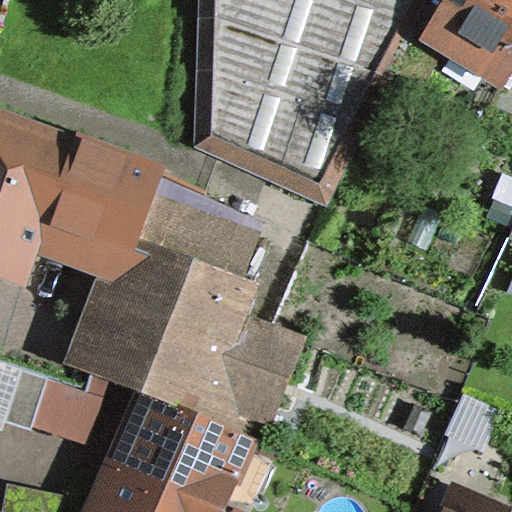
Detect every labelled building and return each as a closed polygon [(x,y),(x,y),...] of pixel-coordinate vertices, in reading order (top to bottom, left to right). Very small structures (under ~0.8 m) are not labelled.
[(216,0),(210,153),(327,206),(395,68),(415,29),(427,4),(425,3),(419,0),(216,0)] [(511,0),(426,0),(425,3),(427,4),(415,29),(442,46),(504,85),(511,71),(511,0)] [(424,83),(442,46),(415,29),(395,68),(424,83)] [(0,115),(0,275),(25,285),(44,220),(133,252),(154,198),(161,175),(0,115)] [(133,252),(88,365),(149,389),(195,408),(193,412),(250,436),(255,437),(279,377),(222,355),(237,318),(249,287),(239,284),(257,238),(154,198),(133,252)] [(237,318),(222,355),(279,377),(288,381),(303,343),(237,318)] [(33,425),(49,378),(23,369),(6,422),(31,431),(33,425)] [(104,397),(49,378),(33,425),(87,444),(104,397)] [(149,389),(116,463),(219,508),(250,436),(193,412),(195,408),(149,389)] [(217,511),(219,508),(116,463),(94,511),(217,511)] [(9,487),(3,511),(7,511),(61,511),(64,499),(9,487)] [(502,511),(456,491),(447,511),(502,511)]
